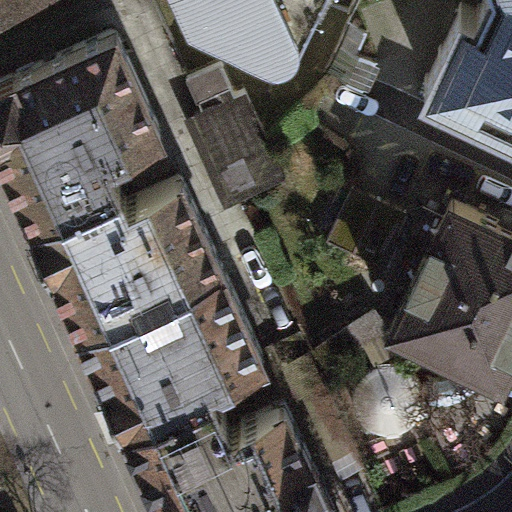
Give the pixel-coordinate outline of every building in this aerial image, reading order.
[(180,0),(185,10),(248,41),(250,48),(255,54),(262,56),(270,57),(278,54),(286,49),(290,41),(310,0),(180,0)] [(511,0),(455,0),(419,74),(511,118),(511,0)] [(0,151),(28,216),(147,166),(137,143),(169,129),(118,10),(0,59),(0,151)] [(195,84),(235,174),(271,160),(230,70),(195,84)] [(147,166),(28,216),(73,322),(221,259),(181,167),(152,179),(147,166)] [(381,264),(405,214),(355,190),(331,240),(381,264)] [(395,320),(510,375),(511,370),(511,237),(450,207),(395,320)] [(73,322),(121,435),(237,386),(232,375),(264,362),(221,259),(73,322)] [(250,418),(237,386),(121,435),(153,511),(246,511),(317,482),(283,404),(250,418)]
